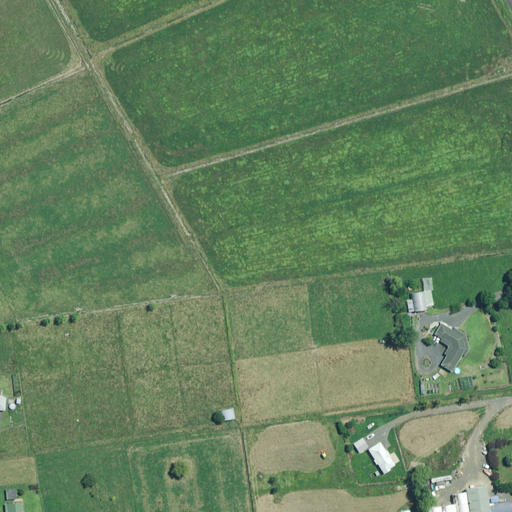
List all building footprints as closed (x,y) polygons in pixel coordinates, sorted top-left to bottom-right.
[(433,290),(432,279),(422,280),(423,292),(410,294),(411,299),(408,299),(410,312),(426,310),(426,307),(433,305),(431,290),(433,290)] [(453,331),(441,324),(435,335),(441,339),(440,341),(449,347),(444,355),(446,356),(440,366),(452,372),(463,355),(465,356),(469,350),(467,335),(455,328),(453,331)] [(234,419),(232,409),(220,411),(223,421),(234,419)] [(385,449),(387,448),(383,441),(368,450),(376,465),(377,464),(383,474),(396,467),(385,449)] [(496,495),(487,497),(485,487),(465,490),(467,503),(440,507),(440,511),(511,511),(511,502),(495,505),(494,502),(497,501),(496,495)] [(17,499),(16,490),(7,490),(8,500),(17,499)] [(22,511),(22,503),(6,504),(6,511),(22,511)]
